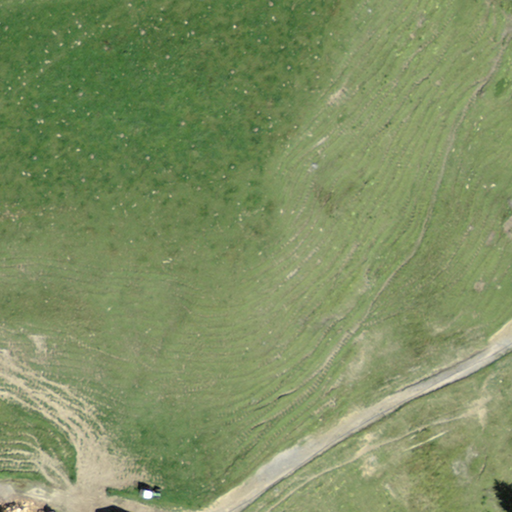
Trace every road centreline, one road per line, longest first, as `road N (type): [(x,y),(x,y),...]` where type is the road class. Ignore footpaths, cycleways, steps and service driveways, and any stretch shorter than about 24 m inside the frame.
road 1 (track): [(220,511),(283,462),(489,359),(511,339)]
road 2 (track): [(0,492),(132,511)]
